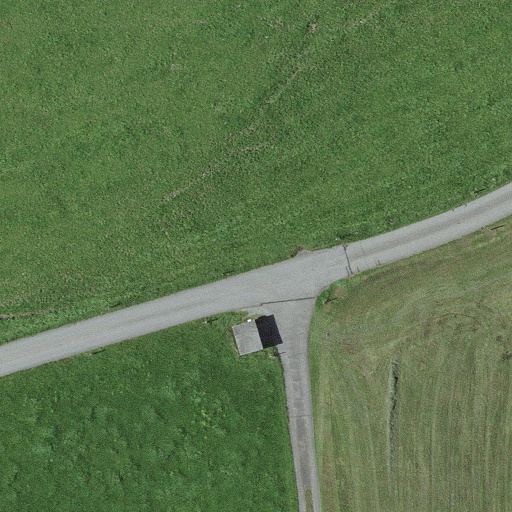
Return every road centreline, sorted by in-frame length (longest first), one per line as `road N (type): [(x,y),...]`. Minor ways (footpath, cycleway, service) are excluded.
road 1 (unclassified): [(0,373),(511,212)]
road 2 (track): [(303,284),(323,511)]
